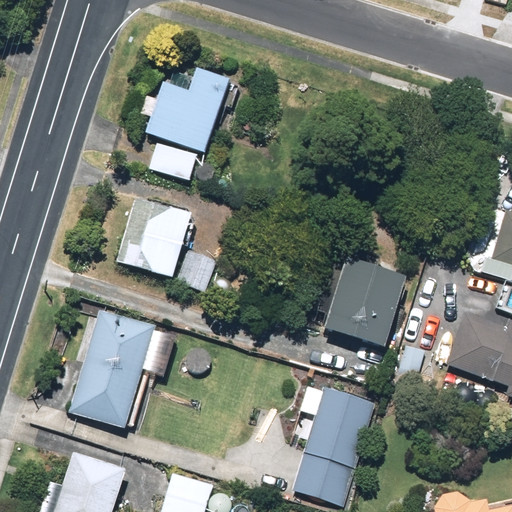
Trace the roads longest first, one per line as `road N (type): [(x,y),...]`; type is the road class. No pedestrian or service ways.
road 1 (unknown): [(371,359),(12,262)]
road 2 (tertiary): [(0,302),(92,0)]
road 3 (residential): [(511,69),(273,0)]
